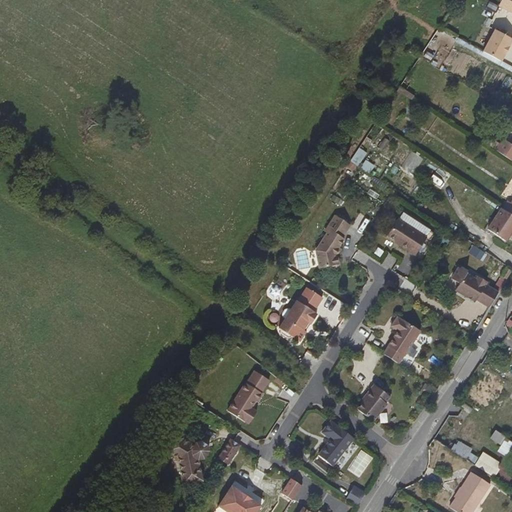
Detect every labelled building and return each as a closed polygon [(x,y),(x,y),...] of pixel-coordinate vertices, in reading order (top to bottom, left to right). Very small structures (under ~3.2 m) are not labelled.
[(493,30),(482,54),(500,63),(511,40),(493,30)] [(511,146),(506,142),(498,153),(511,162),(511,146)] [(370,174),(374,166),(366,162),(362,169),(370,174)] [(511,216),(502,210),(488,231),(504,242),(511,230),(511,229),(511,216)] [(342,242),(352,226),(337,216),(327,233),(329,234),(314,252),(317,271),(329,268),(332,270),(339,268),(339,267),(340,265),(338,259),(336,258),(344,243),(342,242)] [(401,247),(416,257),(428,239),(400,220),(389,237),(402,246),(401,247)] [(469,295),(489,307),(498,294),(485,285),(487,282),(478,276),(476,279),(466,273),(467,272),(459,267),(452,277),(460,282),(455,290),(467,298),(469,295)] [(508,281),(511,275),(511,272),(508,270),(503,278),(508,281)] [(315,311),(323,299),(308,288),(299,302),(297,301),(279,329),(281,331),(281,334),(289,339),(292,338),(300,343),(305,335),(304,331),(309,324),(311,326),(318,316),(315,314),(317,312),(315,311)] [(384,356),(399,366),(402,361),(421,333),(405,322),(405,323),(398,318),(392,328),(398,332),(389,348),(384,356)] [(487,368),(483,373),(503,387),(506,382),(487,368)] [(245,422),(249,425),(257,413),(251,408),(255,402),(257,403),(263,395),(261,394),(270,381),(255,372),(246,384),(245,384),(227,411),(244,423),(245,422)] [(503,387),(483,373),(465,399),(485,413),(503,387)] [(357,410),(372,423),(381,411),(379,410),(389,399),(374,387),(364,398),(366,399),(357,410)] [(354,441),(331,422),(322,434),(331,441),(318,456),(332,468),(354,441)] [(511,442),(497,433),(492,441),(510,455),(499,470),(511,479),(511,442)] [(173,461),(181,488),(202,483),(198,462),(203,461),(209,452),(207,447),(201,443),(195,444),(189,450),(174,437),(163,453),(173,461)] [(218,459),(227,466),(239,447),(230,441),(218,459)] [(458,441),(451,452),(466,461),(473,449),(458,441)] [(467,461),(475,465),(479,458),(470,454),(467,461)] [(457,500),(456,499),(448,508),(453,511),(471,511),(488,489),(469,476),(459,490),(463,492),(457,500)] [(233,480),(216,504),(216,505),(226,511),(253,511),(262,500),(233,480)] [(280,495),(291,502),(300,487),(289,480),(280,495)] [(341,497),(354,506),(362,493),(350,485),(341,497)] [(454,497),(456,499),(457,500),(463,492),(459,490),(454,497)]
